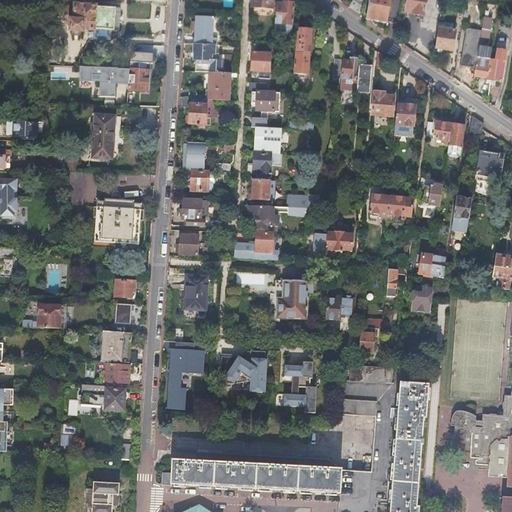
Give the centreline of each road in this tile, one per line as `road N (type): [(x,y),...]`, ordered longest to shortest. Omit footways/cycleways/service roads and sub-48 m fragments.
road 1 (residential): [(143,495),(179,0)]
road 2 (residential): [(317,0),(511,133)]
road 3 (residential): [(288,507),(143,495)]
